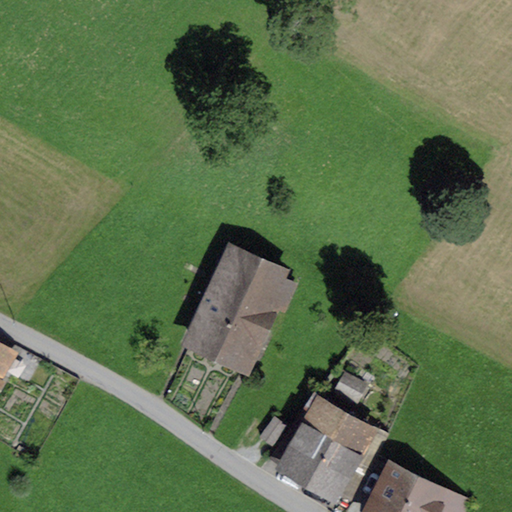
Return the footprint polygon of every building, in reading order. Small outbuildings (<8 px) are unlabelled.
[(231,260),(208,309),(202,305),(189,334),(244,359),(266,312),(262,310),(268,298),(284,306),(293,284),(278,277),(283,267),(253,253),(246,267),(231,260)] [(362,396),(368,381),(345,372),(339,387),(362,396)] [(276,458),(330,489),(367,424),(314,394),(276,458)] [(274,416),(260,436),(272,445),(286,425),(274,416)] [(395,464),(370,511),(397,511),(408,491),(416,474),(395,464)] [(463,511),(469,501),(416,474),(408,491),(397,511),(426,511),(432,503),(447,511),(446,511),(463,511)]
